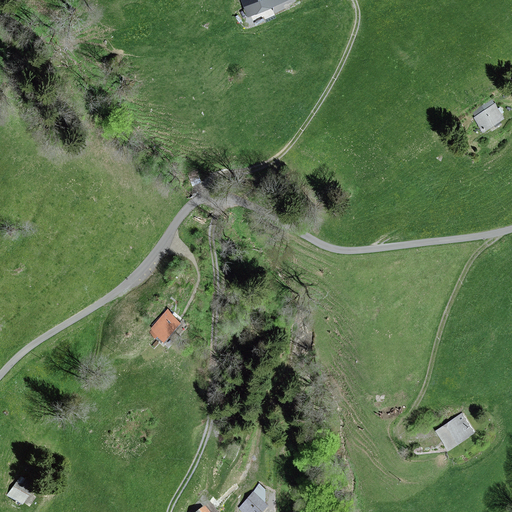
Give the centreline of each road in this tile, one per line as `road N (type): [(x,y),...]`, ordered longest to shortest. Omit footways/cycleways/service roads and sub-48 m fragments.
road 1 (tertiary): [(511,229),(345,251),(240,202),(201,198),(128,285),(30,346),(0,378)]
road 2 (track): [(205,197),(216,212),(210,424),(169,511)]
road 3 (track): [(352,0),(356,22),(346,58),(301,130),(271,163),(211,180),(199,188),(201,198)]
road 4 (track): [(499,233),(459,282),(403,429)]
